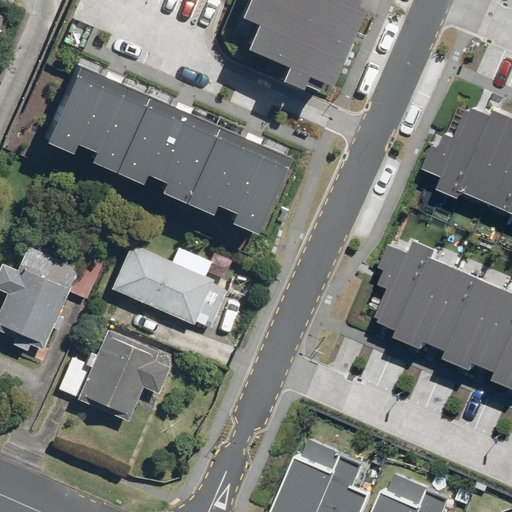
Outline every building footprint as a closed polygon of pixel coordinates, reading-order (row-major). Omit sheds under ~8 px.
[(253,0),(246,18),(263,25),(252,49),(336,84),(367,9),(359,6),(361,0),(253,0)] [(287,155),(80,67),(46,145),(254,234),(287,155)] [(435,189),(457,199),(460,192),(493,119),(468,107),(454,137),(445,133),(438,148),(432,145),(422,169),(441,177),(435,189)] [(511,137),(511,119),(496,112),(493,119),(460,192),(483,202),(511,137)] [(511,137),(483,202),(505,212),(511,196),(511,137)] [(136,237),(115,283),(211,326),(229,286),(216,279),(218,273),(208,269),(214,255),(182,240),(175,254),(136,237)] [(0,281),(11,287),(0,309),(0,323),(19,332),(16,339),(30,345),(33,338),(46,344),(56,323),(61,325),(67,312),(61,310),(83,263),(32,240),(22,263),(5,255),(0,267),(0,281)] [(373,322),(394,332),(428,257),(431,250),(412,241),(407,252),(390,244),(379,269),(384,271),(378,285),(388,289),(373,322)] [(392,336),(419,349),(423,341),(455,269),(428,257),(394,332),(392,336)] [(423,341),(445,351),(478,279),(455,269),(423,341)] [(442,357),(469,369),(472,363),(505,291),(478,279),(445,351),(442,357)] [(472,363),(494,373),(511,334),(511,294),(505,291),(472,363)] [(112,323),(79,394),(130,416),(146,381),(162,389),(174,361),(158,354),(162,345),(112,323)] [(492,379),(511,388),(511,334),(494,373),(492,379)] [(293,457),(267,511),(359,511),(365,500),(345,490),(358,461),(336,451),(326,472),(293,457)] [(378,491),(367,511),(434,511),(443,495),(421,485),(411,506),(378,491)]
